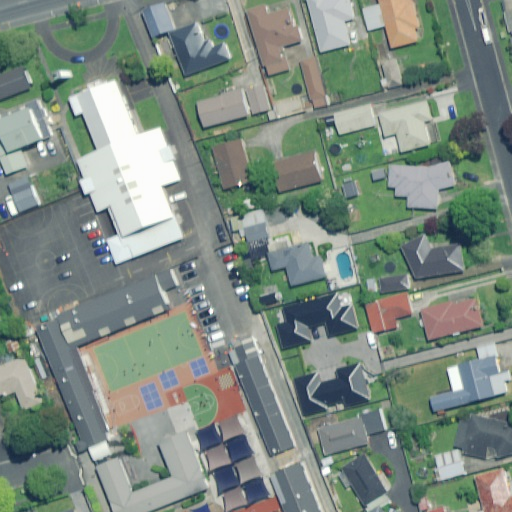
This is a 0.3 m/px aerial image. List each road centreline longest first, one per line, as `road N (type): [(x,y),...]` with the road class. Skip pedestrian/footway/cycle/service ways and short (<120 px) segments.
road 1 (track): [(233,329),(258,333),(329,511)]
road 2 (residential): [(511,171),(466,0)]
